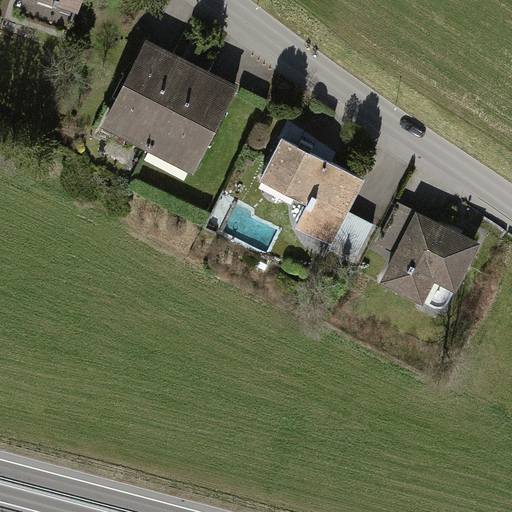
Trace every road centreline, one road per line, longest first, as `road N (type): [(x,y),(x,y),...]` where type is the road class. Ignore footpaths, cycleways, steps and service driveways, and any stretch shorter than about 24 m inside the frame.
road 1 (unclassified): [(511,202),(214,0)]
road 2 (trunk): [(162,511),(0,469)]
